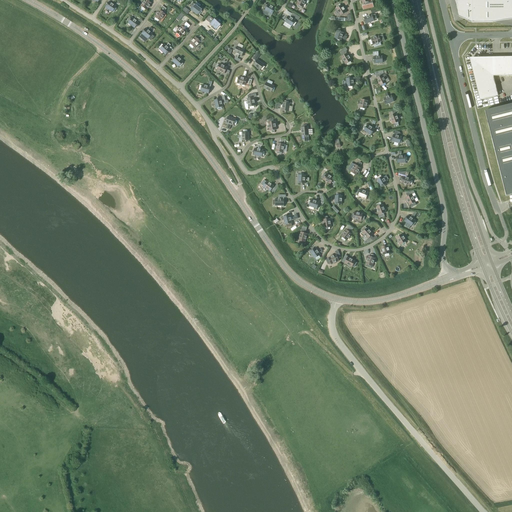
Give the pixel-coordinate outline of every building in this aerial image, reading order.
[(151,3),(145,0),(144,0),(140,7),(141,7),(140,9),(144,11),(145,10),(146,11),(148,8),(148,9),(150,7),(149,6),(151,3)] [(303,8),(306,0),(298,0),(299,0),(298,0),(297,0),(297,2),(298,2),(297,5),(298,6),(297,7),(301,9),(302,7),(303,8)] [(511,0),(454,0),(459,17),(464,20),(472,23),(493,23),(511,19),(511,0)] [(106,6),(104,8),(112,13),(112,12),(114,12),(116,9),(115,8),(115,7),(108,2),(107,4),(106,3),(105,5),(106,6)] [(189,7),(191,8),(190,10),(193,12),(192,13),(194,14),(194,13),(197,15),(198,14),(199,15),(202,12),(200,11),(201,10),(194,5),(193,6),(191,4),(189,7)] [(274,11),(276,9),(268,5),(267,6),(266,5),(264,9),(265,9),(264,11),(272,15),(273,13),(274,13),(275,12),(274,11)] [(336,7),(337,8),(336,9),(340,16),(346,13),(342,5),(341,6),(340,5),(336,7)] [(164,14),(163,13),(164,11),(162,10),(161,12),(159,10),(157,13),(156,12),(155,14),(156,15),(154,18),(155,18),(154,20),(157,22),(158,21),(159,21),(164,14)] [(365,22),(366,24),(374,21),(374,20),(375,20),(374,16),(372,16),(372,15),(364,18),(364,20),(363,20),(364,22),(365,22)] [(286,20),(284,22),(292,27),(292,26),(294,27),(296,23),(295,22),(295,21),(288,16),(287,18),(286,18),(285,20),(286,20)] [(137,25),(138,23),(131,18),(130,19),(129,18),(126,21),(128,22),(127,23),(134,29),(135,27),(136,27),(138,26),(137,25)] [(220,25),(213,19),(209,24),(211,27),(212,29),(213,28),(215,30),(216,29),(217,30),(220,27),(219,26),(220,25)] [(186,31),(181,26),(175,33),(176,34),(175,35),(178,38),(179,37),(180,37),(182,35),(183,36),(185,34),(184,33),(186,31)] [(142,32),(141,34),(147,40),(148,39),(149,40),(152,36),(151,35),(152,34),(145,29),(144,30),(143,30),(141,31),(142,32)] [(339,31),(337,31),(334,39),(335,39),(335,41),(339,42),(340,41),(341,41),(344,33),(342,32),(342,31),(340,30),(339,31)] [(373,45),(381,43),(379,36),(376,37),(375,36),(373,37),(374,38),(370,39),(371,40),(369,41),(371,45),(372,44),(373,45)] [(194,49),(200,42),(195,37),(192,40),(192,39),(190,41),(191,41),(189,44),(190,45),(189,46),(192,49),(193,48),(194,49)] [(168,52),(169,50),(163,44),(162,45),(161,44),(158,47),(159,48),(158,49),(165,55),(166,54),(167,54),(169,53),(168,52)] [(244,52),(245,50),(237,46),(236,48),(235,47),(233,51),(234,52),(234,53),(242,56),(243,54),(244,55),(245,53),(244,52)] [(347,54),(341,57),(346,65),(347,64),(347,66),(351,63),(350,62),(351,61),(350,58),(351,58),(349,56),(349,57),(347,54)] [(173,60),(171,61),(178,67),(179,66),(180,67),(183,64),(181,63),(182,62),(176,56),(174,58),(174,57),(172,59),(173,60)] [(511,59),(472,61),(482,100),(498,96),(493,77),(511,76),(511,59)] [(254,64),(253,65),(260,71),(261,70),(262,71),(265,67),(263,66),(264,65),(257,60),(256,62),(255,61),(253,63),(254,64)] [(216,70),(224,74),(227,68),(224,67),(225,66),(223,65),(222,66),(219,64),(219,65),(217,65),(215,69),(217,69),(216,70)] [(386,83),(382,75),(376,78),(378,81),(377,82),(378,84),(379,83),(380,86),(381,86),(382,87),(386,85),(385,84),(386,83)] [(245,86),(246,84),(251,85),(252,80),(249,80),(249,82),(246,81),(247,79),(244,79),(244,78),(242,77),(241,78),(238,77),(238,79),(236,78),(235,82),(237,83),(237,84),(245,86)] [(264,87),(263,89),(271,93),(272,92),(273,92),(275,88),(274,88),(274,86),(266,83),(265,85),(264,85),(263,87),(264,87)] [(210,90),(210,88),(202,85),(202,86),(200,86),(199,90),(200,90),(200,92),(209,94),(209,92),(210,92),(211,90),(210,90)] [(385,103),(385,105),(394,102),(393,101),(395,100),(393,96),(392,97),(391,96),(383,99),(384,101),(383,101),(384,103),(385,103)] [(216,100),(214,101),(216,109),(217,109),(218,110),(222,109),(221,108),(223,108),(221,99),(218,100),(218,98),(216,99),(216,100)] [(248,108),(250,107),(255,106),(254,103),(256,103),(255,101),(254,101),(253,98),(247,99),(248,108)] [(368,101),(361,99),(359,108),(360,108),(360,110),(364,111),(365,109),(366,110),(366,106),(368,107),(368,104),(367,104),(368,101)] [(511,104),(484,111),(506,196),(511,194),(511,104)] [(399,122),(396,114),(390,116),(391,120),(390,120),(390,122),(391,122),(393,125),(394,124),(394,126),(398,124),(398,123),(399,122)] [(226,121),(225,123),(234,126),(234,125),(236,126),(237,121),(236,121),(236,120),(228,117),(227,119),(226,119),(225,121),(226,121)] [(268,123),(269,131),(276,130),(276,127),(277,127),(276,125),(275,125),(275,122),(274,122),(273,120),(269,121),(269,122),(268,123)] [(373,132),(374,130),(367,125),(366,126),(365,125),(363,129),(364,130),(363,131),(371,136),(372,134),(373,134),(374,132),(373,132)] [(392,139),(391,141),(400,144),(400,143),(401,143),(403,139),(401,139),(402,138),(393,135),(392,137),(391,137),(391,139),(392,139)] [(283,153),(284,145),(277,143),(277,147),(276,147),(276,149),(277,149),(276,152),(277,152),(277,154),(281,155),(282,153),(283,153)] [(254,153),(253,155),(262,157),(262,156),(264,156),(265,152),(263,152),(263,151),(255,149),(254,151),(253,151),(253,153),(254,153)] [(399,164),(400,167),(408,163),(408,162),(409,162),(408,158),(406,158),(406,157),(398,160),(398,162),(397,163),(398,165),(399,164)] [(352,163),(347,170),(350,172),(351,173),(350,174),(354,176),(355,175),(356,176),(358,173),(358,174),(360,172),(359,171),(361,168),(357,166),(355,165),(352,163)] [(330,185),(334,179),(326,174),(326,175),(324,174),(322,178),(323,179),(323,180),(325,182),(325,183),(327,184),(327,183),(330,185)] [(378,179),(376,180),(381,188),(383,186),(383,187),(385,186),(385,185),(387,184),(385,181),(384,179),(382,177),(381,177),(381,176),(377,178),(378,179)] [(411,180),(403,177),(401,183),(404,184),(404,185),(406,186),(406,185),(409,186),(410,185),(411,185),(413,181),(411,181),(411,180)] [(263,187),(270,192),(274,186),(271,185),(272,184),(270,182),(269,183),(267,182),(266,183),(265,182),(262,185),(263,186),(263,187)] [(368,195),(368,193),(360,190),(360,191),(358,191),(357,195),(358,195),(358,196),(366,200),(367,197),(368,198),(369,196),(368,195)] [(406,194),(407,197),(405,198),(407,201),(406,201),(407,203),(408,203),(409,206),(411,205),(411,207),(415,205),(414,203),(415,203),(411,195),(410,196),(409,193),(406,194)] [(318,205),(319,203),(311,200),(310,201),(309,201),(308,205),(309,205),(309,206),(317,209),(318,207),(319,207),(319,205),(318,205)] [(380,215),(382,214),(382,217),(385,216),(384,214),(386,213),(383,205),(382,205),(381,204),(377,205),(378,206),(377,207),(378,210),(377,210),(378,212),(379,212),(380,215)] [(361,221),(362,219),(364,219),(365,217),(362,216),(363,214),(359,214),(359,213),(357,212),(357,213),(354,213),(354,214),(352,213),(351,218),(353,218),(353,219),(361,221)] [(285,216),(283,217),(285,225),(286,225),(287,227),(291,226),(290,224),(292,224),(290,215),(287,216),(287,215),(285,215),(285,216)] [(405,220),(404,222),(411,227),(412,226),(413,227),(416,223),(414,222),(415,221),(412,219),(410,218),(408,216),(407,218),(406,217),(404,219),(405,220)] [(330,219),(328,219),(325,219),(323,220),(323,223),(322,223),(323,225),(324,225),(324,228),(325,228),(325,230),(330,229),(330,228),(331,228),(330,219)] [(350,229),(348,231),(347,230),(346,230),(344,233),(343,232),(342,234),(343,234),(341,237),(342,238),(341,239),(344,242),(345,240),(346,241),(352,234),(350,233),(354,228),(350,225),(348,228),(350,229)] [(371,236),(373,235),(367,228),(366,229),(365,228),(362,231),(363,232),(362,233),(368,239),(370,238),(370,239),(372,237),(371,236)] [(307,234),(301,232),(298,241),(299,241),(299,242),(303,244),(304,242),(305,243),(306,239),(307,240),(307,238),(306,237),(307,234)] [(402,234),(396,238),(400,245),(401,245),(402,246),(406,244),(405,243),(406,242),(405,239),(406,239),(404,237),(403,237),(402,234)] [(388,245),(381,247),(383,255),(384,255),(385,257),(389,256),(389,254),(390,254),(389,251),(390,250),(389,248),(388,248),(388,245)] [(311,251),(310,252),(314,259),(315,259),(316,260),(320,258),(319,256),(320,256),(315,248),(313,249),(311,250),(311,251)] [(331,264),(339,261),(336,255),(333,256),(333,255),(331,256),(331,257),(328,258),(328,259),(327,260),(329,264),(330,263),(331,264)] [(372,267),(375,259),(369,256),(367,259),(366,259),(366,261),(367,261),(366,265),(367,265),(366,266),(370,268),(371,266),(372,267)] [(347,258),(344,264),(352,268),(353,266),(354,267),(356,263),(354,263),(355,261),(352,260),(352,259),(351,258),(350,259),(347,258)]
